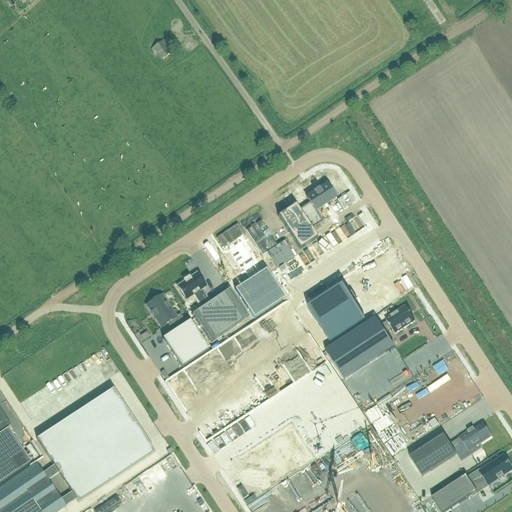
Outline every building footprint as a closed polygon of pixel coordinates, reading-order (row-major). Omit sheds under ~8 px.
[(170,55),(176,50),(172,44),(167,38),(161,43),(153,49),(150,51),(152,53),(154,51),(161,60),(169,54),(170,55)] [(295,207),(277,219),(299,252),(317,240),(311,231),(322,223),(315,212),(335,199),(326,186),(319,191),(318,190),(313,194),(306,199),(309,204),(298,212),(295,207)] [(241,243),(227,252),(240,271),(242,270),(249,282),(234,292),(253,321),(284,300),(265,272),(259,276),(251,264),(253,262),(241,243)] [(185,283),(178,287),(187,301),(193,297),(202,309),(192,316),(211,345),(242,324),(222,295),(210,304),(201,291),(207,287),(198,274),(191,278),(190,277),(184,281),(185,283)] [(342,289),(309,311),(331,344),(364,322),(342,289)] [(162,296),(146,307),(161,329),(169,324),(175,332),(162,341),(181,369),(208,352),(189,323),(186,325),(180,315),(176,318),(162,296)] [(391,343),(386,335),(392,331),(395,335),(415,322),(405,307),(385,320),(387,323),(381,327),(376,319),(325,353),(344,382),(387,354),(386,354),(394,348),(391,343)] [(0,511),(58,511),(65,507),(76,501),(78,504),(154,454),(112,391),(36,441),(53,467),(42,474),(36,465),(0,489),(0,511)] [(0,483),(30,463),(6,429),(10,427),(0,412),(0,483)] [(444,436),(410,458),(422,478),(456,455),(454,452),(464,445),(469,452),(491,438),(482,424),(473,430),(473,429),(467,433),(468,434),(450,445),(444,436)] [(479,471),(467,479),(472,487),(483,479),(488,487),(511,471),(508,466),(509,465),(504,457),(480,473),(479,471)] [(466,477),(432,499),(440,511),(448,511),(477,494),(472,487),(467,479),(466,477)]
